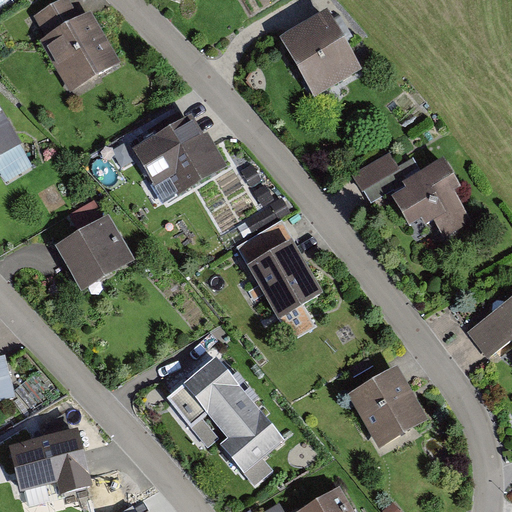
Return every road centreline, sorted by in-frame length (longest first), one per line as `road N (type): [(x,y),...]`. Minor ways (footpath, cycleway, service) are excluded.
road 1 (residential): [(118,0),(289,172),(470,408),(489,483),(484,511)]
road 2 (residential): [(198,511),(0,292)]
